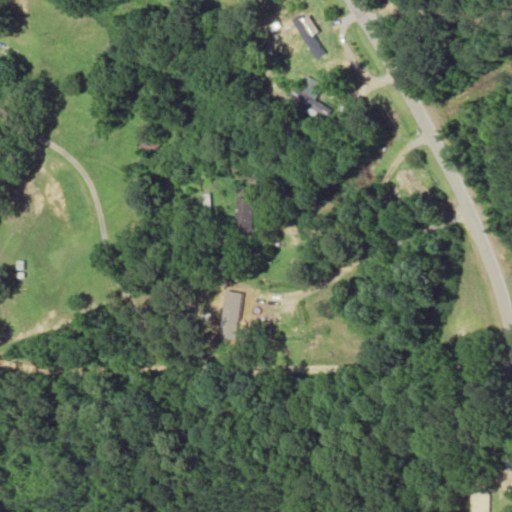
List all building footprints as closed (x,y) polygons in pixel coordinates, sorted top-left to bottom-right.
[(287,24),(295,39),(282,46),(288,59),(318,44),(304,15),(287,24)] [(0,87),(16,57),(7,53),(1,66),(0,65),(0,87)] [(290,99),(327,118),(332,110),(314,100),(321,85),(303,75),(290,99)] [(138,149),(151,156),(158,144),(145,136),(138,149)] [(251,231),(252,199),(235,199),(234,230),(251,231)] [(224,329),(241,332),(247,295),(230,293),(224,329)] [(470,511),(488,511),(488,491),(470,491),(470,511)]
